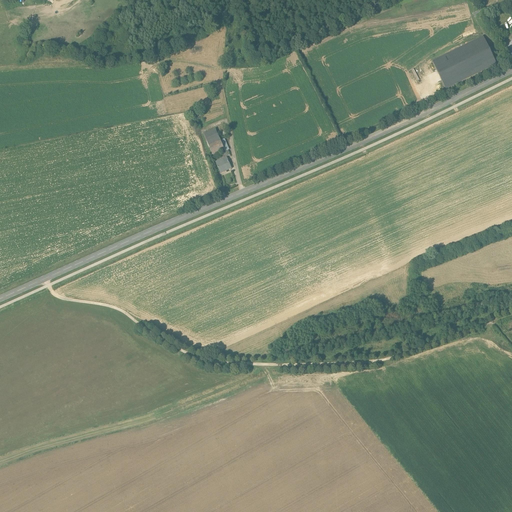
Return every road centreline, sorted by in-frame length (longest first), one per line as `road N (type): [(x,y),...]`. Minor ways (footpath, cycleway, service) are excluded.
road 1 (tertiary): [(0,298),(511,70)]
road 2 (track): [(44,278),(63,298),(109,305),(213,362),(380,360),(493,321),(511,343)]
